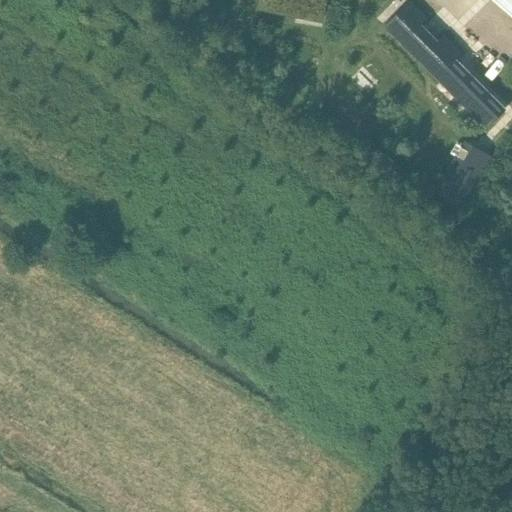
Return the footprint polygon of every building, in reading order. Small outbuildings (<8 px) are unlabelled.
[(322,0),(265,0),(320,11),(322,0)] [(411,0),(409,0),(385,25),(437,77),(463,51),(445,33),(438,40),(422,24),(429,17),(411,0)] [(511,0),(497,0),(511,12),(511,0)] [(483,97),(470,111),(487,128),(500,114),(483,97)] [(464,142),(437,188),(462,203),(490,157),(464,142)]
